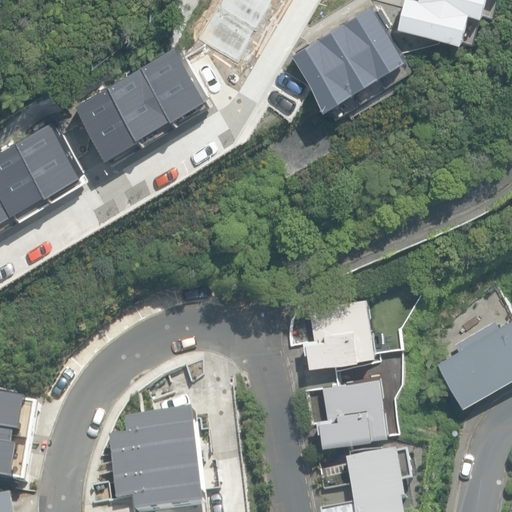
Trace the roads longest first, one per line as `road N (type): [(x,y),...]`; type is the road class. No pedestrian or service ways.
road 1 (residential): [(311,0),(260,66),(130,168),(0,252)]
road 2 (residential): [(236,331),(304,276),(491,179),(511,160)]
road 3 (residential): [(61,511),(67,433),(87,387),(158,333),(236,331)]
road 4 (residential): [(236,331),(248,342),(266,400),(290,511)]
